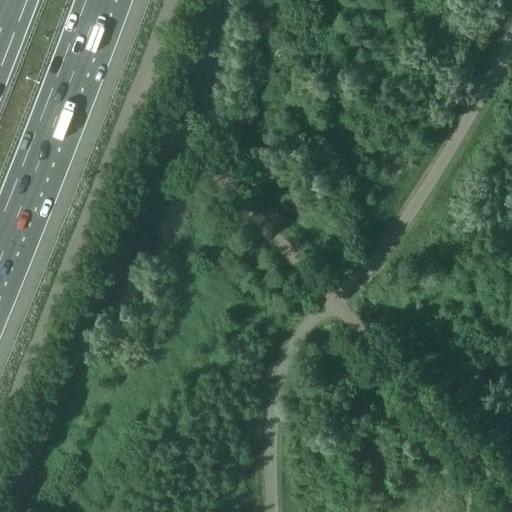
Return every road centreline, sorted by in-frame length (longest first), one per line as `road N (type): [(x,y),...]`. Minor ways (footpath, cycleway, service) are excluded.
road 1 (motorway): [(0,256),(100,0)]
road 2 (unknown): [(308,324),(290,322),(265,370),(249,511)]
road 3 (track): [(436,0),(324,62)]
